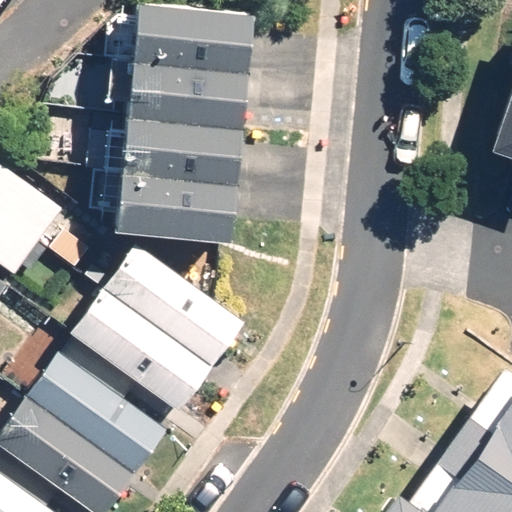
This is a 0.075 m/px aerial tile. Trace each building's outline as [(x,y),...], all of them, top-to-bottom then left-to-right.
[(229,178),(234,122),(240,65),(245,8),(158,0),(132,0),(127,54),(122,111),(116,167),(110,224),(223,235),(229,178)] [(511,66),(485,145),(511,154),(511,66)] [(0,161),(0,262),(12,271),(60,205),(0,161)] [(241,315),(132,238),(67,331),(175,407),(241,315)] [(97,511),(162,421),(54,346),(0,421),(0,446),(93,511),(97,511)] [(511,511),(511,371),(502,364),(405,498),(396,491),(380,511),(511,511)] [(58,511),(0,470),(0,511),(58,511)]
